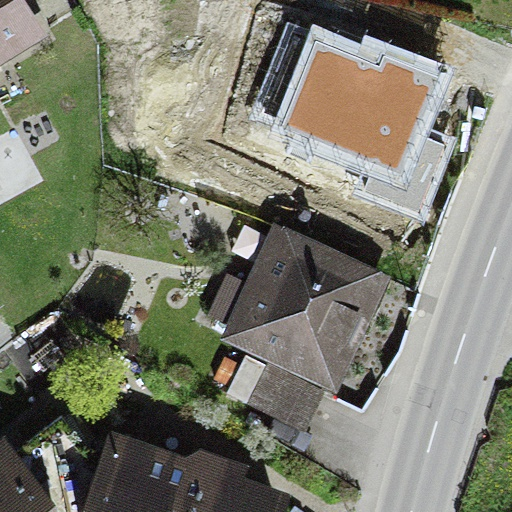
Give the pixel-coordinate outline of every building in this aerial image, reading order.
[(13,0),(0,0),(0,56),(35,35),(13,0)] [(457,89),(344,38),(282,174),(396,226),(457,89)] [(196,308),(329,370),(374,271),(370,267),(288,230),(261,288),(215,267),(196,308)] [(302,426),(319,391),(271,367),(254,402),(302,426)] [(271,511),(275,499),(229,483),(226,492),(215,487),(200,453),(196,455),(198,460),(184,466),(120,444),(114,460),(92,452),(61,414),(29,440),(34,446),(13,463),(4,451),(0,453),(0,511),(271,511)]
